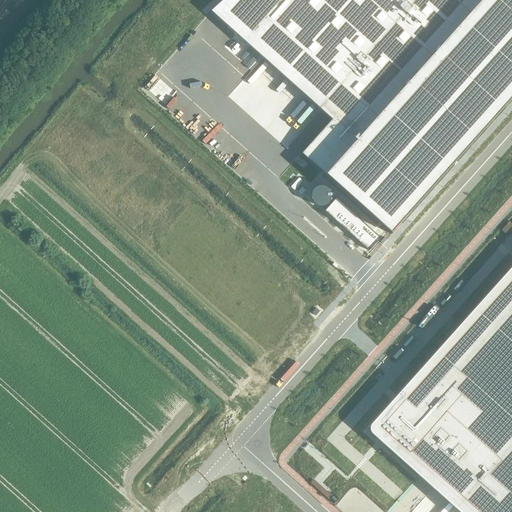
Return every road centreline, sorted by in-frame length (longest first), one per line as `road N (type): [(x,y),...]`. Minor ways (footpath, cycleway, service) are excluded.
road 1 (unclassified): [(317,511),(234,437),(511,130)]
road 2 (unknown): [(264,172),(258,145),(206,90),(204,19)]
road 3 (unknown): [(380,276),(264,172)]
